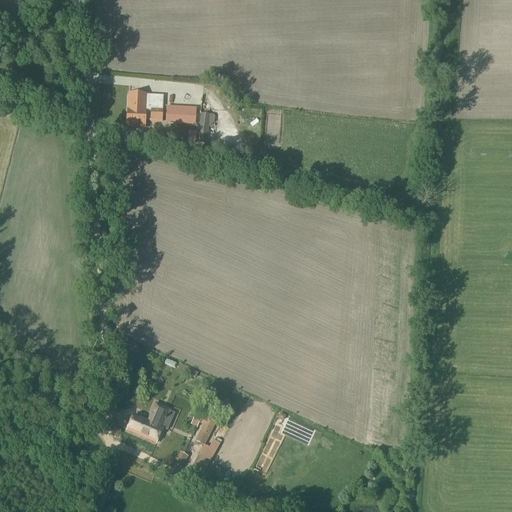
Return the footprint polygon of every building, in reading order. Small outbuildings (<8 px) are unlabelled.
[(127,110),(127,127),(145,128),(145,122),(145,111),(145,105),(146,97),(129,96),(128,110),(127,110)] [(145,111),(145,122),(150,122),(150,124),(162,124),(163,105),(145,105),(145,111)] [(207,144),(208,127),(207,127),(207,117),(200,117),(198,144),(207,144)] [(166,143),(166,134),(143,133),(143,141),(166,143)] [(210,156),(223,159),(225,148),(212,146),(211,154),(210,156)] [(258,167),(259,157),(247,156),(246,165),(258,167)] [(189,377),(195,380),(198,374),(192,371),(189,377)] [(167,414),(155,407),(149,418),(133,410),(125,425),(152,440),(167,414)] [(205,447),(216,424),(196,414),(190,426),(196,429),(199,425),(202,426),(194,443),(203,447),(188,475),(199,481),(215,452),(205,447)] [(181,470),(188,458),(179,453),(173,465),(181,470)]
